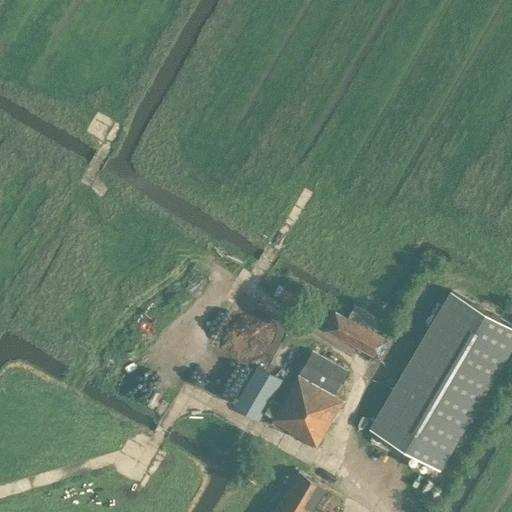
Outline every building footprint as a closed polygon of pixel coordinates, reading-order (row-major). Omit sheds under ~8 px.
[(511,324),(453,290),(372,428),(441,469),(511,348),(511,324)] [(352,319),(376,332),(383,320),(358,307),(352,319)] [(376,332),(352,319),(337,312),(326,331),(380,359),(391,340),(376,332)] [(345,401),(335,396),(349,370),(314,350),(282,406),(273,401),(267,413),(275,418),(274,420),(318,446),(345,401)] [(259,422),(280,385),(257,372),(236,408),(259,422)] [(275,511),(337,511),(346,498),(300,470),(287,492),(287,493),(275,511)]
